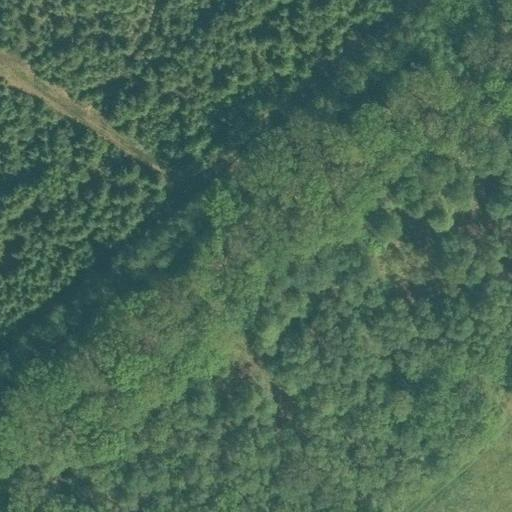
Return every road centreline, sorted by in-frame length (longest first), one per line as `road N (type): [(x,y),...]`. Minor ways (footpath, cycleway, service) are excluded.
road 1 (track): [(417,0),(0,352)]
road 2 (track): [(197,185),(0,57)]
road 3 (track): [(394,511),(511,405)]
